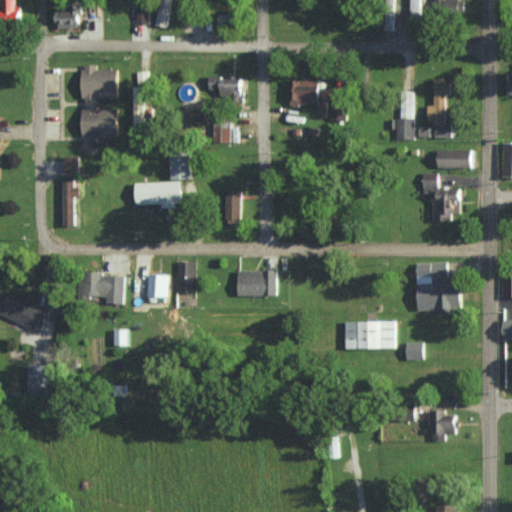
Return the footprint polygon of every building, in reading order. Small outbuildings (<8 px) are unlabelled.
[(15,0),(0,0),(0,10),(0,20),(21,20),(21,5),(15,5),(15,0)] [(160,0),(156,25),(168,27),(171,0),(160,0)] [(411,0),(412,23),(422,23),(421,0),(411,0)] [(463,11),(462,0),(435,0),(436,11),(463,11)] [(81,4),(58,3),(57,26),(80,27),(81,4)] [(137,23),(149,23),(149,4),(138,4),(137,23)] [(219,24),(235,25),(235,14),(219,13),(219,24)] [(118,69),(96,69),(96,64),(83,64),(84,136),(119,136),(119,108),(98,108),(97,97),(118,97),(118,69)] [(150,84),(149,70),(137,71),(137,85),(150,84)] [(210,88),(222,89),(221,100),(246,100),(246,88),(242,88),(242,77),(210,76),(210,88)] [(435,104),(429,104),(429,120),(435,120),(435,137),(453,137),(453,125),(447,125),(446,93),(449,93),(449,78),(435,78),(435,104)] [(319,117),(328,117),(329,97),(320,97),(320,80),(291,79),(290,104),(319,105),(319,117)] [(134,86),(135,132),(144,131),(144,100),(149,100),(149,86),(134,86)] [(401,118),(395,118),(395,129),(397,129),(397,138),(415,138),(415,91),(402,91),(401,118)] [(347,119),(347,101),(331,101),(331,119),(347,119)] [(439,167),(473,167),(473,149),(439,149),(439,167)] [(172,179),(192,178),(191,151),(171,152),(172,179)] [(66,172),(80,171),(79,158),(65,159),(66,172)] [(439,188),(439,171),(424,172),(424,192),(433,192),(434,220),(461,220),(460,188),(439,188)] [(65,226),(76,225),(75,196),(81,196),(80,186),(76,186),(76,173),(64,174),(65,226)] [(183,202),(183,181),(137,182),(137,203),(183,202)] [(226,224),(241,224),(242,190),(227,189),(226,224)] [(179,292),(198,292),(197,261),(178,261),(179,292)] [(419,310),(450,309),(450,308),(462,307),(462,281),(449,281),(448,261),(418,262),(419,310)] [(278,294),(278,269),(239,269),(239,294),(278,294)] [(503,297),(511,296),(511,271),(503,272),(503,297)] [(125,303),(125,274),(81,273),(81,296),(107,297),(107,302),(125,303)] [(168,297),(169,274),(149,274),(148,301),(159,302),(159,296),(168,297)] [(44,310),(36,306),(37,304),(8,291),(0,309),(0,313),(36,329),(44,310)] [(347,348),(396,348),(396,320),(347,321),(347,348)] [(128,329),(115,329),(115,345),(128,345),(128,329)] [(408,359),(425,359),(424,341),(408,341),(408,359)] [(29,393),(51,393),(50,364),(29,364),(29,393)] [(434,440),(446,440),(446,433),(457,433),(457,414),(447,414),(447,410),(433,410),(434,440)]
